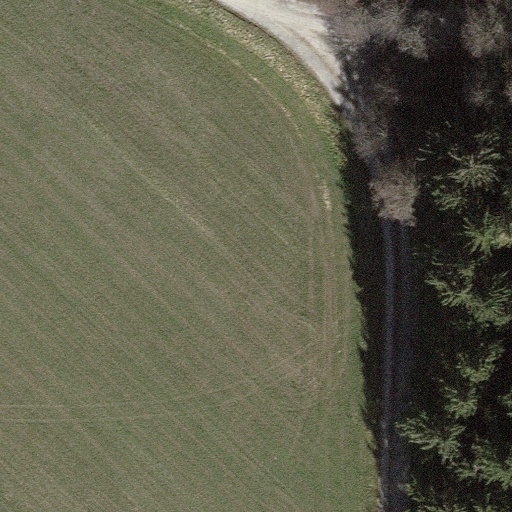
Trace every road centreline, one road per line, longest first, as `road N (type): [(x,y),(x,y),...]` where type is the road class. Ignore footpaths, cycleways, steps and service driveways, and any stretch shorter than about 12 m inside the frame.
road 1 (track): [(257,0),(288,13),(358,91),(403,166),(409,275),(395,511)]
road 2 (track): [(288,13),(392,31),(511,21)]
